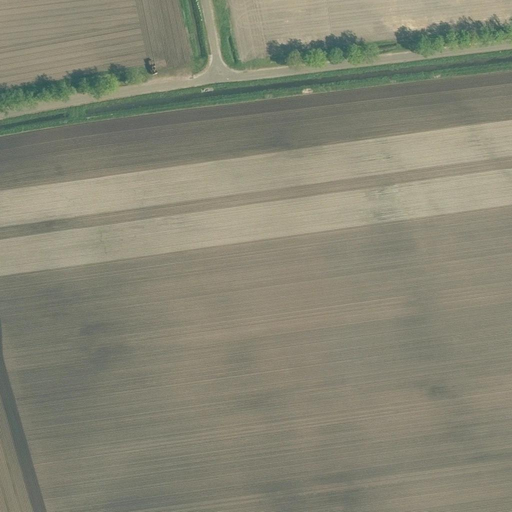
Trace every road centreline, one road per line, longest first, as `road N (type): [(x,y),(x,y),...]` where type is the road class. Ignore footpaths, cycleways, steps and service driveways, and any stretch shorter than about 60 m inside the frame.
road 1 (unclassified): [(221,79),(511,44)]
road 2 (unclassified): [(0,114),(221,79)]
